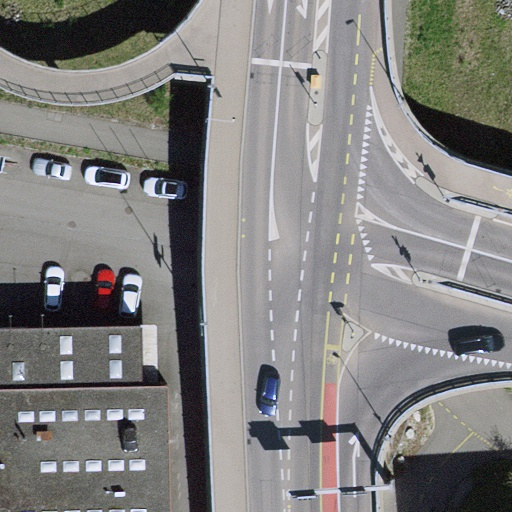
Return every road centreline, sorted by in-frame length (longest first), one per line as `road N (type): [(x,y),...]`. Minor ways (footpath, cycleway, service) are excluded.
road 1 (secondary): [(298,511),(304,293)]
road 2 (residential): [(0,191),(210,224)]
road 3 (motorway): [(304,293),(511,341)]
road 4 (motorway): [(511,261),(310,206)]
road 5 (secondary): [(325,0),(310,206)]
